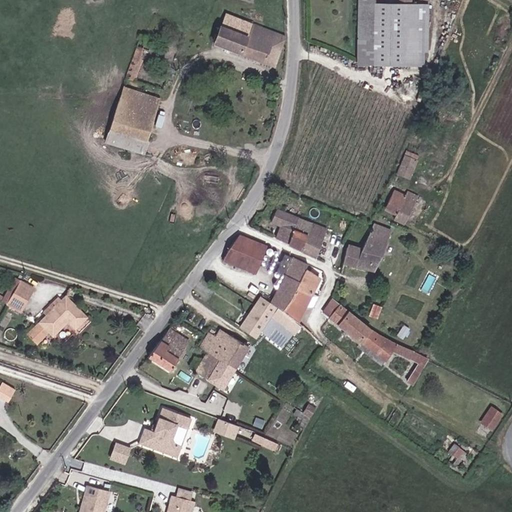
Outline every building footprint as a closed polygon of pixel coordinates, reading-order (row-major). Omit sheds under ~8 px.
[(420,65),(420,5),(409,5),(397,5),(372,5),(371,0),(356,0),(356,64),(372,64),(372,65),(420,65)] [(274,67),(285,38),(225,15),(214,44),(274,67)] [(144,49),(136,47),(125,77),(133,80),(144,49)] [(160,99),(122,87),(105,143),(143,154),(160,99)] [(417,160),(411,158),(413,153),(406,150),(397,174),(409,179),(417,160)] [(407,192),(405,196),(393,190),(384,209),(395,215),(393,219),(404,224),(417,197),(407,192)] [(276,239),(287,244),(316,258),(326,229),(276,210),(271,222),(281,226),(276,239)] [(390,231),(389,230),(373,225),(362,250),(347,245),(342,263),(375,271),(382,256),(390,231)] [(267,246),(239,235),(229,250),(222,260),(255,274),(267,246)] [(292,298),(306,269),(307,265),(293,257),(274,297),(272,303),(282,311),(292,298)] [(320,278),(306,269),(292,298),(282,311),(299,323),(306,308),(312,294),(320,278)] [(6,304),(20,281),(15,278),(1,301),(6,304)] [(34,289),(20,281),(6,304),(20,312),(34,289)] [(312,294),(306,308),(314,307),(318,296),(312,294)] [(282,311),(272,303),(263,295),(241,325),(272,350),(286,331),(300,342),(304,338),(309,342),(313,336),(299,323),(282,311)] [(36,344),(48,331),(53,336),(68,321),(76,329),(87,318),(66,297),(62,301),(59,297),(51,305),(54,308),(27,335),(36,344)] [(362,343),(385,361),(392,351),(419,363),(407,382),(412,386),(428,360),(378,335),(364,325),(332,299),(322,312),(360,344),(362,343)] [(189,342),(169,329),(148,357),(170,371),(189,342)] [(202,348),(234,369),(248,347),(220,329),(215,337),(209,333),(200,347),(202,348)] [(362,343),(360,344),(358,347),(380,366),(385,361),(362,343)] [(222,389),(234,369),(202,348),(200,351),(196,349),(194,352),(203,357),(194,371),(222,389)] [(0,388),(0,396),(8,401),(14,390),(3,384),(0,388)] [(224,405),(228,397),(211,390),(202,410),(214,415),(219,402),(224,405)] [(228,398),(223,411),(236,417),(242,404),(228,398)] [(502,415),(491,408),(481,423),(492,430),(502,415)] [(176,426),(187,430),(190,420),(161,409),(155,426),(157,427),(154,433),(149,431),(143,429),(137,444),(177,458),(181,446),(174,444),(171,439),(176,426)] [(293,414),(307,422),(310,417),(296,409),(293,414)] [(229,422),(220,419),(216,431),(225,434),(229,422)] [(229,422),(225,434),(235,438),(239,426),(229,422)] [(256,431),(252,438),(276,450),(280,442),(256,431)] [(110,459),(124,464),(129,449),(116,444),(110,459)] [(464,451),(458,447),(448,462),(453,466),(464,451)] [(88,485),(80,511),(104,511),(110,492),(88,485)] [(175,490),(172,497),(190,502),(192,494),(175,490)] [(170,497),(166,511),(189,511),(192,503),(190,502),(172,497),(170,497)]
